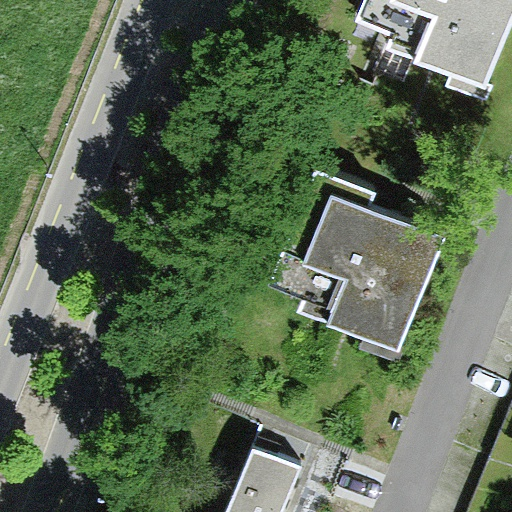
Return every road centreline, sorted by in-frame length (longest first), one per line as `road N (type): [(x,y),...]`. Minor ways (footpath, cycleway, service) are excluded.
road 1 (primary): [(0,511),(188,0)]
road 2 (residential): [(511,222),(401,511)]
